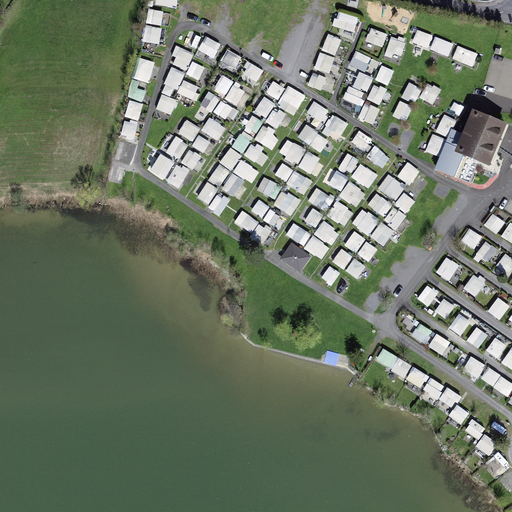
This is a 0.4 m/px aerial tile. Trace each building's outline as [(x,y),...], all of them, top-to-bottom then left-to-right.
[(358,0),(357,5),(369,8),(370,1),(367,0),(358,0)] [(356,32),(359,17),(336,13),(333,28),(356,32)] [(162,29),(152,27),(153,18),(147,17),(142,40),(159,44),(162,29)] [(162,26),(162,17),(154,17),(153,26),(162,26)] [(383,48),(388,34),(371,28),(366,41),(383,48)] [(428,49),(434,36),(418,29),(413,43),(428,49)] [(190,32),(185,44),(197,48),(201,36),(190,32)] [(322,51),(336,56),(343,40),(329,34),(322,51)] [(394,54),(403,56),(407,40),(391,36),(386,57),(393,58),(394,54)] [(199,52),(216,58),(221,43),(204,37),(199,52)] [(436,37),(430,50),(443,55),(448,42),(436,37)] [(176,57),(173,65),(186,70),(194,53),(177,45),(172,55),(176,57)] [(474,65),(477,52),(457,47),(454,60),(474,65)] [(237,69),(242,56),(227,50),(221,62),(237,69)] [(350,65),(366,72),(372,58),(357,51),(350,65)] [(315,69),(330,74),(336,57),(321,52),(315,69)] [(139,60),(135,79),(157,83),(160,64),(139,60)] [(194,61),(187,74),(199,80),(206,68),(194,61)] [(256,83),(264,71),(250,62),(242,74),(256,83)] [(382,66),(376,80),(389,86),(395,71),(382,66)] [(170,67),(162,93),(175,97),(184,71),(170,67)] [(308,86),(321,91),(327,78),(314,72),(308,86)] [(368,92),(374,78),(359,72),(354,87),(368,92)] [(220,88),(218,92),(226,96),(234,81),(219,73),(213,84),(220,88)] [(323,91),(333,94),(339,79),(329,76),(323,91)] [(184,79),(178,92),(193,100),(199,87),(184,79)] [(266,93),(278,101),(285,89),(274,81),(266,93)] [(235,82),(226,99),(244,109),(254,92),(235,82)] [(416,103),(422,90),(409,83),(402,96),(416,103)] [(144,84),(130,84),(128,121),(142,122),(144,84)] [(431,84),(423,99),(434,105),(441,89),(431,84)] [(376,85),(368,99),(380,106),(388,91),(376,85)] [(349,86),(344,99),(360,106),(365,93),(349,86)] [(297,115),(305,94),(286,87),(279,108),(297,115)] [(209,93),(200,105),(211,112),(219,100),(209,93)] [(171,115),(178,101),(162,94),(156,109),(171,115)] [(259,106),(255,110),(264,118),(274,107),(262,96),(256,103),(259,106)] [(219,101),(215,112),(234,121),(239,111),(219,101)] [(323,124),(331,112),(315,102),(307,114),(323,124)] [(407,121),(413,108),(400,102),(394,115),(407,121)] [(365,103),(359,119),(374,125),(381,109),(365,103)] [(283,132),(291,118),(275,109),(267,123),(283,132)] [(501,125),(476,114),(467,136),(452,130),(436,169),(452,175),(453,172),(458,175),(457,176),(466,180),(470,169),(474,171),(479,159),(482,161),(487,150),(490,152),(501,125)] [(245,128),(257,133),(262,121),(251,116),(245,128)] [(327,129),(342,137),(349,124),(334,116),(327,129)] [(210,118),(202,130),(213,137),(221,125),(210,118)] [(179,134),(193,142),(201,128),(187,120),(179,134)] [(137,140),(135,122),(122,123),(123,140),(137,140)] [(320,153),(329,142),(306,123),(298,134),(320,153)] [(264,125),(255,140),(271,149),(279,134),(264,125)] [(243,131),(233,147),(243,153),(253,138),(243,131)] [(359,131),(352,142),(366,151),(373,140),(359,131)] [(426,151),(437,156),(445,139),(434,134),(426,151)] [(192,146),(204,153),(211,142),(199,135),(192,146)] [(175,137),(167,153),(181,160),(188,143),(175,137)] [(288,139),(279,154),(296,165),(306,150),(288,139)] [(264,166),(270,154),(251,144),(244,156),(264,166)] [(385,168),(391,156),(374,147),(368,159),(385,168)] [(231,148),(220,161),(231,170),(242,157),(231,148)] [(190,149),(182,161),(199,172),(207,160),(190,149)] [(351,174),(358,163),(342,152),(335,162),(351,174)] [(326,164),(307,153),(299,167),(317,178),(326,164)] [(159,154),(151,171),(166,178),(174,161),(159,154)] [(241,160),(234,173),(253,184),(260,171),(241,160)] [(293,172),(275,161),(269,172),(286,182),(293,172)] [(221,186),(230,171),(215,162),(206,178),(221,186)] [(411,185),(420,171),(408,162),(398,176),(411,185)] [(178,163),(167,183),(179,190),(190,170),(178,163)] [(353,178),(370,188),(378,175),(361,164),(353,178)] [(295,171),(287,184),(305,194),(313,181),(295,171)] [(340,191),(348,179),(337,171),(329,183),(340,191)] [(241,201),(250,185),(232,175),(223,190),(241,201)] [(379,190),(396,199),(404,184),(387,175),(379,190)] [(264,178),(257,191),(274,200),(281,187),(264,178)] [(341,195),(356,207),(367,194),(352,182),(341,195)] [(206,183),(197,198),(209,205),(218,190),(206,183)] [(310,199),(328,210),(334,199),(316,188),(310,199)] [(284,190),(274,204),(291,216),(302,201),(284,190)] [(404,192),(396,203),(407,213),(416,201),(404,192)] [(220,216),(231,201),(219,193),(208,208),(220,216)] [(377,194),(368,204),(383,217),(392,207),(377,194)] [(252,212),(264,217),(269,205),(257,200),(252,212)] [(337,202),(328,217),(345,227),(354,211),(337,202)] [(456,214),(459,205),(452,202),(449,212),(456,214)] [(299,217),(316,228),(323,216),(306,206),(299,217)] [(392,208),(385,223),(399,229),(406,215),(392,208)] [(363,209),(352,224),(368,236),(379,221),(363,209)] [(264,219),(273,226),(280,217),(270,210),(264,219)] [(243,211),(234,222),(262,244),(272,233),(243,211)] [(497,234),(506,223),(493,214),(485,225),(497,234)] [(315,234),(332,245),(341,232),(324,221),(315,234)] [(502,237),(511,242),(511,221),(502,237)] [(389,239),(395,244),(401,235),(381,222),(371,237),(385,246),(389,239)] [(294,224),(287,234),(303,246),(311,235),(294,224)] [(462,240),(476,248),(483,237),(470,228),(462,240)] [(345,230),(341,245),(360,250),(364,236),(345,230)] [(305,248),(322,260),(330,248),(313,236),(305,248)] [(366,241),(358,253),(370,261),(378,249),(366,241)] [(486,241),(477,254),(488,262),(497,248),(486,241)] [(310,257),(292,244),(283,257),(301,269),(310,257)] [(337,246),(328,258),(343,270),(353,257),(337,246)] [(414,246),(405,256),(413,263),(422,252),(414,246)] [(511,259),(506,254),(497,266),(510,276),(511,273),(511,259)] [(447,257),(437,273),(450,281),(460,265),(447,257)] [(347,270),(357,279),(366,267),(356,259),(347,270)] [(464,290),(477,297),(486,281),(473,274),(464,290)] [(419,298),(436,309),(444,297),(427,286),(419,298)] [(499,297),(488,311),(500,320),(511,306),(499,297)] [(446,298),(435,311),(445,318),(455,306),(446,298)] [(459,315),(450,328),(462,337),(471,324),(459,315)] [(420,323),(412,336),(426,344),(434,332),(420,323)] [(477,327),(468,340),(479,348),(489,335),(477,327)] [(436,334),(429,346),(443,355),(451,342),(436,334)] [(496,337),(486,350),(499,359),(508,346),(496,337)] [(503,364),(511,368),(511,345),(503,364)] [(376,359),(404,378),(412,366),(384,347),(376,359)] [(481,376),(485,362),(468,358),(465,372),(481,376)] [(423,387),(429,374),(412,367),(406,380),(423,387)] [(481,380),(509,396),(511,390),(511,381),(488,368),(481,380)] [(429,378),(423,391),(439,398),(445,385),(429,378)] [(447,387),(439,399),(453,408),(460,395),(447,387)] [(457,405),(450,417),(462,424),(470,412),(457,405)] [(498,416),(491,426),(503,434),(510,424),(498,416)] [(473,419),(465,430),(478,439),(486,429),(473,419)] [(476,447),(489,456),(498,444),(484,435),(476,447)] [(499,451),(492,457),(499,465),(506,459),(499,451)] [(501,479),(511,491),(511,490),(511,472),(511,471),(501,479)]
